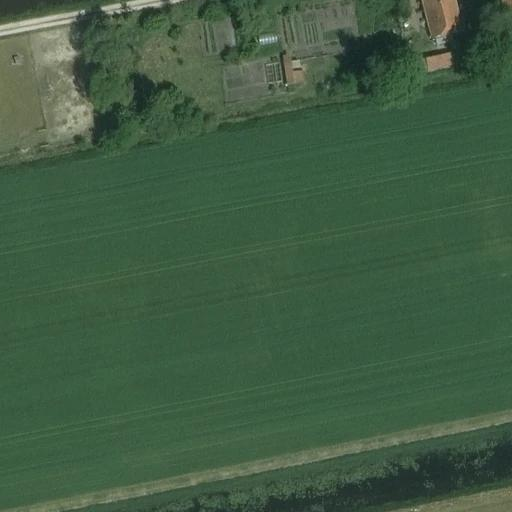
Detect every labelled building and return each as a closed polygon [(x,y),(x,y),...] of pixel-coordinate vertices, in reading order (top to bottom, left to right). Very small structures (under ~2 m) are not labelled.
[(420,0),(431,42),(462,34),(454,2),(451,2),(450,0),(420,0)] [(511,17),(511,0),(500,0),(504,19),(511,17)] [(353,2),(331,5),(334,22),(356,18),(353,2)] [(417,76),(461,65),(457,53),(414,64),(417,76)] [(299,64),(291,65),(290,57),(283,58),(287,86),(303,83),(301,73),(293,75),(292,70),(300,69),(299,64)]
